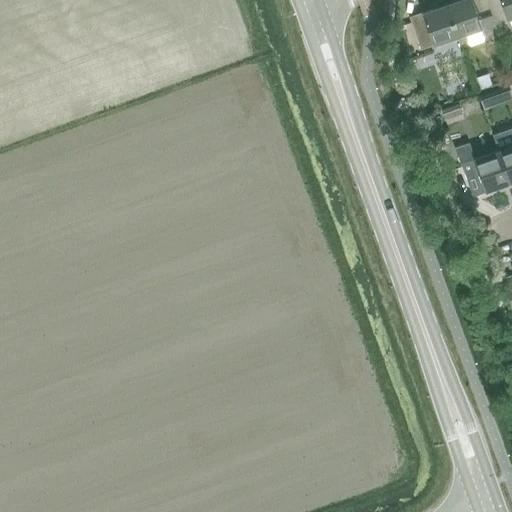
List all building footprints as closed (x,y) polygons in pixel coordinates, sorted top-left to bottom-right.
[(497,30),(494,24),(486,0),(456,0),(446,4),(460,43),(469,40),(469,42),(473,44),(483,40),(484,36),(484,35),(497,30)] [(498,35),(511,29),(511,28),(509,19),(511,17),(511,0),(486,0),(494,24),(497,30),(498,35)] [(420,50),(457,37),(446,4),(409,17),(420,50)] [(488,73),(473,78),(477,90),(492,84),(488,73)] [(510,183),(498,152),(476,160),(469,142),(455,147),(473,197),(510,183)] [(511,147),(498,152),(510,183),(511,182),(511,147)] [(511,274),(502,278),(511,306),(511,274)]
